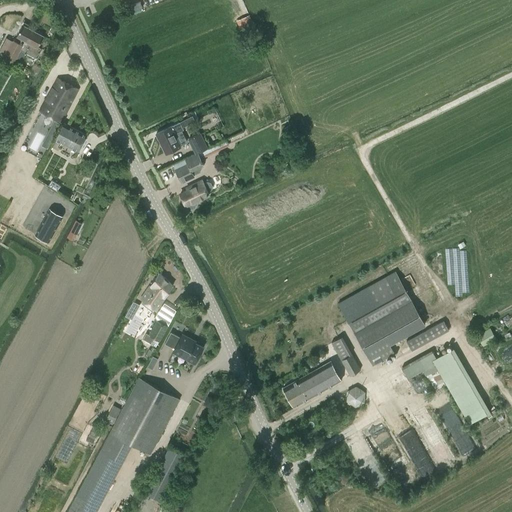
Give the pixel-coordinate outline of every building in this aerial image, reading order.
[(140,2),(127,7),(129,13),(142,7),(140,2)] [(87,13),(95,11),(94,4),(86,6),(87,13)] [(236,20),(240,29),(252,24),(248,15),(236,20)] [(13,39),(13,41),(7,37),(0,49),(0,51),(15,59),(20,49),(35,57),(41,47),(38,45),(44,35),(30,28),(21,44),(13,39)] [(61,122),(78,89),(57,78),(40,111),(61,122)] [(192,116),(156,134),(166,153),(180,146),(174,134),(183,130),(182,127),(195,121),(192,116)] [(79,151),(87,135),(63,123),(55,140),(79,151)] [(200,134),(189,139),(196,154),(208,148),(200,134)] [(54,139),(48,136),(42,146),(49,149),(54,139)] [(226,140),(198,154),(200,158),(229,145),(226,140)] [(185,160),(173,165),(175,169),(181,183),(195,177),(192,171),(203,166),(200,158),(198,154),(185,160)] [(53,181),(50,186),(59,191),(62,186),(53,181)] [(204,183),(203,182),(195,186),(196,188),(180,195),(186,207),(187,206),(189,210),(191,211),(196,208),(197,206),(195,203),(210,196),(208,192),(211,190),(212,187),(210,182),(207,181),(204,183)] [(50,209),(35,235),(48,242),(63,216),(50,209)] [(76,220),(73,226),(79,229),(82,223),(78,222),(76,220)] [(70,232),(67,238),(69,239),(73,241),(76,235),(70,232)] [(425,323),(411,298),(395,271),(337,304),(372,365),(395,353),(389,343),(425,323)] [(156,311),(173,285),(159,272),(150,284),(141,299),(156,311)] [(138,338),(148,317),(136,312),(127,333),(138,338)] [(168,327),(158,320),(149,335),(152,337),(159,340),(160,341),(168,327)] [(443,321),(406,341),(412,351),(448,330),(443,321)] [(483,345),(497,338),(492,327),(478,334),(483,345)] [(173,352),(186,359),(195,363),(203,348),(191,342),(192,340),(182,334),(181,338),(171,332),(165,344),(174,349),(173,352)] [(152,337),(149,343),(156,346),(159,340),(152,337)] [(360,370),(349,351),(341,337),(331,342),(350,375),(360,370)] [(436,359),(433,361),(469,424),(490,413),(454,349),(446,354),(442,346),(432,352),(436,359)] [(157,359),(153,356),(147,367),(152,369),(157,359)] [(295,408),(342,381),(331,362),(284,389),(295,408)] [(150,454),(179,399),(139,378),(110,432),(132,444),(150,454)] [(347,391),(347,401),(355,407),(364,402),(364,392),(356,387),(347,391)] [(105,421),(112,424),(121,408),(114,404),(105,421)] [(101,429),(94,425),(86,440),(93,444),(101,429)] [(465,428),(453,436),(462,450),(474,443),(465,428)] [(132,444),(110,432),(77,495),(68,511),(95,511),(99,507),(132,444)] [(162,461),(173,467),(180,454),(169,448),(162,461)] [(376,467),(368,469),(372,481),(380,479),(376,467)]
